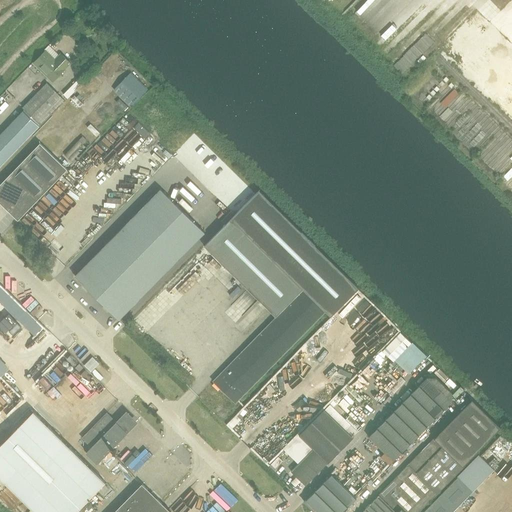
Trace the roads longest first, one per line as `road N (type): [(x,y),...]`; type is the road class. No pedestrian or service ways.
road 1 (unclassified): [(272,511),(0,245)]
road 2 (unknown): [(461,398),(351,511)]
road 3 (unknown): [(224,465),(320,378)]
road 4 (unknown): [(172,414),(214,355),(212,300)]
